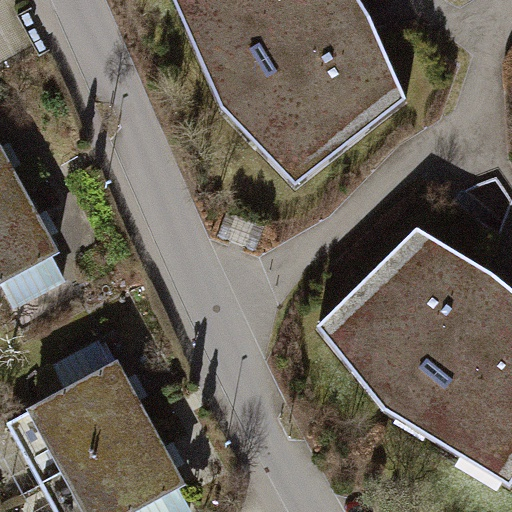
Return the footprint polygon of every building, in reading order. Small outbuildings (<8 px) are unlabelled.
[(357,0),(173,0),(226,113),(296,187),(406,101),(372,21),(357,0)] [(6,139),(0,141),(0,223),(38,205),(6,139)] [(38,205),(0,223),(0,305),(71,271),(38,205)] [(511,294),(494,280),(419,235),(320,333),(388,416),(510,490),(511,485),(511,294)] [(158,427),(126,372),(31,426),(63,481),(158,427)] [(139,511),(189,484),(158,428),(63,483),(79,511),(139,511)]
